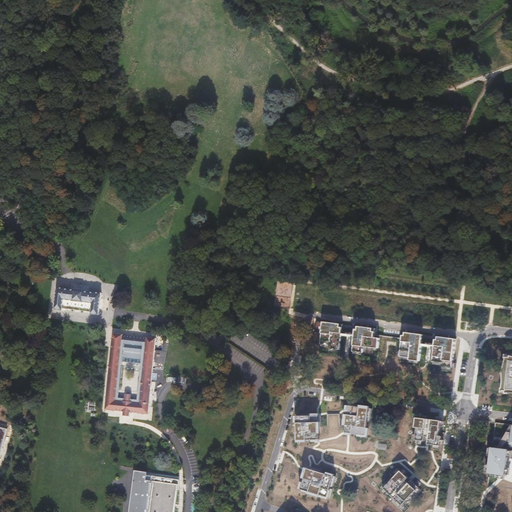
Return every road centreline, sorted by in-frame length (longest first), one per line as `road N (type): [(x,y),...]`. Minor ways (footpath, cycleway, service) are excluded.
road 1 (track): [(260,0),(322,67),(363,86),(434,94),(511,66)]
road 2 (track): [(511,141),(439,134),(349,145),(291,175),(266,200)]
road 3 (residential): [(297,388),(460,409)]
road 4 (residential): [(469,337),(314,315)]
road 5 (track): [(275,193),(305,240),(363,262),(379,290)]
road 6 (track): [(111,290),(68,280),(57,245),(0,208)]
road 7 (residential): [(255,511),(297,388)]
